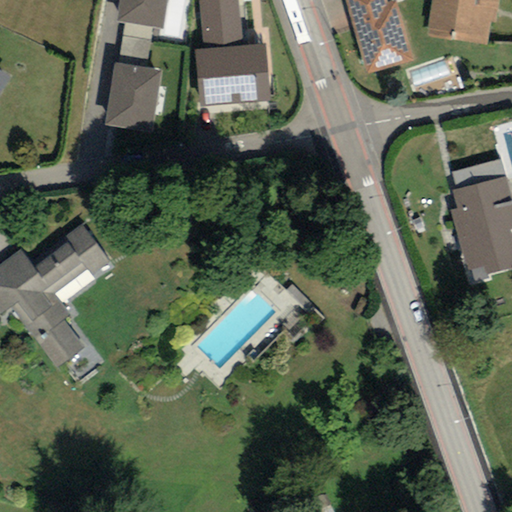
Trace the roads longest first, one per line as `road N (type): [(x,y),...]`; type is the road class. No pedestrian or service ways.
road 1 (secondary): [(478,511),(342,130)]
road 2 (residential): [(342,130),(0,186)]
road 3 (residential): [(511,99),(342,130)]
road 4 (secondary): [(342,130),(297,0)]
